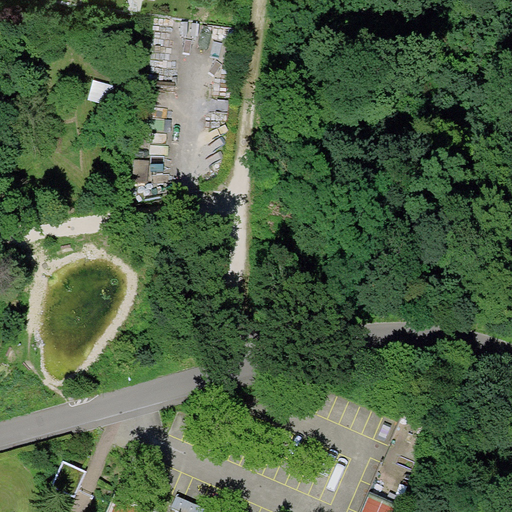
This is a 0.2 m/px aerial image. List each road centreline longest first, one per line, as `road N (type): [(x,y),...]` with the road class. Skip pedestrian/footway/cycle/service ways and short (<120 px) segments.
road 1 (residential): [(511,359),(427,335),(354,336),(0,435)]
road 2 (track): [(240,370),(236,201),(260,0)]
road 3 (track): [(0,231),(236,201)]
